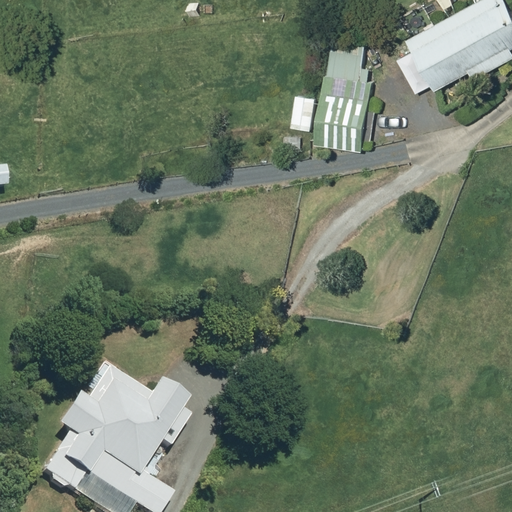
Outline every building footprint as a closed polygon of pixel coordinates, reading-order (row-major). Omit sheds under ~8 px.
[(511,0),(485,0),(414,39),(442,89),(479,69),(483,77),(511,60),(511,0)] [(201,2),(191,3),(192,17),(202,16),(201,2)] [(331,75),(320,144),(366,152),(377,82),(373,81),(375,69),(368,68),(371,44),(341,39),(335,76),(331,75)] [(300,95),(295,127),(315,130),(320,98),(300,95)] [(203,145),(163,152),(167,172),(206,165),(203,145)] [(194,360),(185,370),(196,381),(206,372),(194,360)] [(60,430),(68,435),(43,473),(51,479),(51,483),(64,491),(69,488),(105,511),(133,511),(136,507),(143,511),(164,511),(174,497),(142,477),(162,446),(171,451),(191,419),(183,414),(189,404),(161,386),(152,399),(108,371),(86,404),(79,400),(60,430)]
